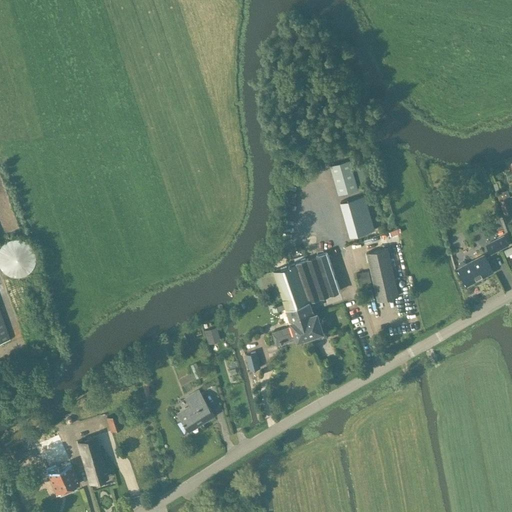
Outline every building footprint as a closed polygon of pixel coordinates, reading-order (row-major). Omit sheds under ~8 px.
[(330,164),(338,194),(358,189),(358,187),(366,185),(359,157),(351,160),(351,158),(330,164)] [(500,200),(506,198),(504,191),(497,193),(500,200)] [(350,236),(374,230),(363,195),(340,201),(350,236)] [(511,211),(511,207),(508,197),(500,200),(505,214),(511,211)] [(491,254),(510,245),(504,235),(486,244),(491,254)] [(0,268),(2,271),(7,275),(12,277),(18,278),(24,276),(29,273),(33,268),(35,263),(36,257),(34,252),(31,247),(27,243),(22,240),(16,239),(9,240),(4,244),(0,248),(0,268)] [(0,244),(0,342),(10,339),(0,310),(0,245),(0,244)] [(388,247),(383,248),(366,252),(377,301),(399,296),(388,247)] [(300,317),(304,317),(314,314),(313,309),(310,301),(340,291),(327,252),(305,259),(295,263),(273,270),(261,274),(254,276),(258,291),(261,290),(263,295),(267,294),(269,301),(283,297),(285,303),(277,305),(278,310),(286,308),(287,309),(296,306),(300,317)] [(458,266),(459,268),(458,268),(467,286),(493,272),(484,255),(466,264),(465,262),(463,261),(459,263),(458,266)] [(356,273),(360,289),(371,286),(368,271),(356,273)] [(364,290),(366,299),(374,298),(372,288),(364,290)] [(296,306),(287,309),(291,321),(290,321),(292,326),(273,332),(277,345),(296,338),(297,341),(298,341),(299,343),(303,343),(306,340),(306,338),(310,336),(304,317),(300,317),(296,306)] [(319,318),(317,312),(314,314),(304,317),(310,336),(315,335),(317,337),(321,337),(324,334),(324,332),(321,325),(324,324),(324,320),(321,317),(319,318)] [(208,341),(219,338),(217,328),(205,331),(208,341)] [(257,351),(246,354),(250,370),(261,367),(257,351)] [(196,362),(190,365),(196,378),(202,376),(196,362)] [(206,417),(207,419),(215,414),(199,389),(186,398),(190,403),(193,409),(181,417),(189,429),(206,417)] [(177,411),(181,417),(193,409),(190,403),(177,411)] [(123,427),(119,413),(106,417),(110,431),(123,427)] [(22,427),(0,442),(12,460),(21,454),(15,445),(28,437),(22,427)] [(59,435),(35,445),(56,493),(80,483),(59,435)] [(96,436),(77,441),(89,482),(108,476),(96,436)] [(28,504),(24,494),(18,496),(22,506),(28,504)]
